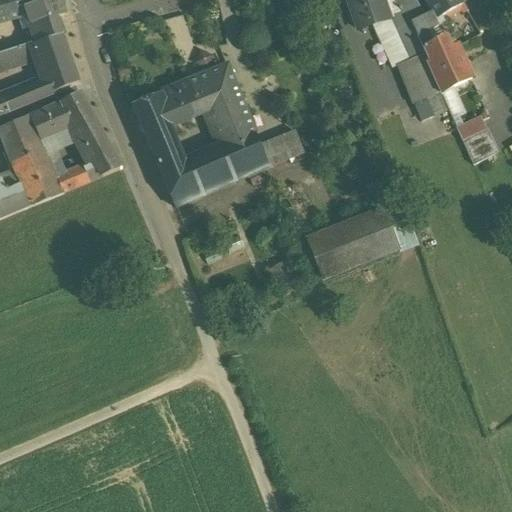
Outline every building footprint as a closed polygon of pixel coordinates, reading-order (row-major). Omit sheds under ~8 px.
[(22,0),(0,0),(0,20),(18,15),(27,13),(22,0)] [(59,0),(22,0),(27,13),(32,28),(57,20),(66,17),(59,0)] [(347,0),(358,32),(373,27),(390,21),(382,0),(347,0)] [(382,0),(390,21),(373,27),(392,70),(412,61),(398,30),(392,17),(399,14),(391,0),(382,0)] [(391,0),(399,14),(392,17),(398,30),(411,24),(425,17),(414,0),(391,0)] [(422,0),(432,14),(436,21),(441,18),(443,22),(452,13),(450,13),(463,5),(460,0),(422,0)] [(27,13),(18,15),(23,30),(30,29),(32,28),(27,13)] [(425,17),(411,24),(425,56),(429,64),(451,53),(450,53),(445,42),(434,47),(428,33),(444,24),(443,22),(441,18),(436,21),(432,14),(425,17)] [(57,20),(32,28),(30,29),(36,46),(62,37),(57,20)] [(425,56),(411,24),(398,30),(412,61),(412,62),(425,56)] [(475,27),(466,33),(471,42),(481,36),(475,27)] [(62,37),(36,46),(34,46),(33,47),(37,58),(43,76),(48,77),(73,69),(62,37)] [(1,57),(0,57),(0,70),(2,70),(37,58),(33,47),(34,46),(33,44),(0,55),(1,57)] [(429,64),(427,65),(441,95),(471,80),(457,49),(450,53),(451,53),(429,64)] [(425,56),(412,62),(416,69),(416,70),(427,65),(429,64),(425,56)] [(416,69),(402,76),(414,106),(441,95),(427,65),(416,70),(416,69)] [(227,68),(189,84),(202,115),(208,113),(224,149),(255,136),(227,68)] [(73,69),(48,77),(50,81),(56,94),(79,85),(73,69)] [(0,101),(0,117),(8,114),(46,98),(56,94),(50,81),(35,87),(3,100),(0,101)] [(189,84),(133,107),(151,150),(168,143),(163,132),(168,130),(202,115),(189,84)] [(96,124),(80,96),(29,118),(40,143),(41,142),(70,130),(76,127),(78,132),(96,124)] [(29,118),(0,130),(0,138),(7,156),(13,170),(21,187),(30,210),(64,195),(58,181),(47,156),(41,142),(40,143),(29,118)] [(479,122),(457,132),(462,144),(484,133),(479,122)] [(115,158),(107,143),(96,124),(78,132),(76,127),(70,130),(80,148),(84,145),(87,152),(94,166),(102,179),(122,170),(115,158)] [(168,130),(163,132),(168,143),(174,158),(179,169),(184,167),(168,130)] [(291,134),(260,147),(256,137),(254,138),(267,168),(268,170),(300,157),(291,134)] [(255,136),(224,149),(224,150),(184,167),(179,169),(174,158),(157,165),(176,210),(268,170),(267,168),(254,138),(256,137),(255,136)] [(168,143),(151,150),(157,165),(174,158),(168,143)] [(490,144),(468,155),(473,167),(495,156),(490,144)] [(94,166),(58,181),(64,195),(102,179),(94,166)] [(1,183),(0,183),(0,222),(30,210),(21,187),(7,193),(1,183)] [(299,185),(281,192),(298,235),(316,228),(299,185)] [(383,213),(307,243),(322,281),(398,251),(383,213)] [(286,259),(266,273),(284,299),(305,285),(286,259)]
